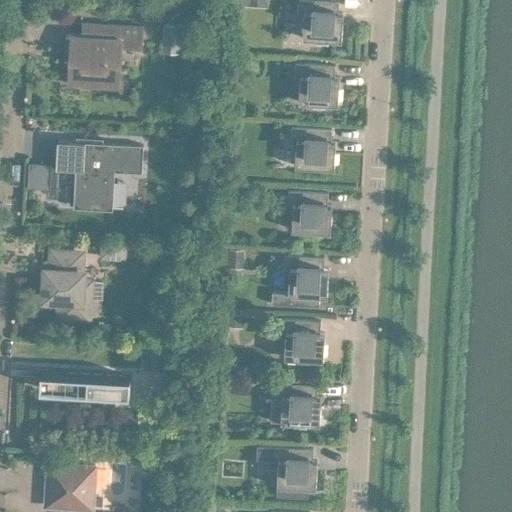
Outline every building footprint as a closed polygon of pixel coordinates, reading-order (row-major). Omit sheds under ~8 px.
[(299,2),(297,28),(311,29),(311,34),(322,34),(323,30),(336,30),(337,12),(333,12),(333,0),(292,0),(293,2),(299,2)] [(158,13),(158,30),(178,31),(179,14),(158,13)] [(116,35),(136,37),(137,16),(101,14),(100,26),(66,24),(64,48),(64,50),(63,74),(114,77),(116,35)] [(295,66),(294,92),(307,93),(307,98),(319,98),(319,93),(333,94),(334,76),(329,76),(330,55),(290,53),(289,66),(295,66)] [(291,130),(290,156),(329,158),(330,140),(325,139),(327,119),(286,116),(286,130),(291,130)] [(106,160),(136,162),(138,135),(52,130),(50,157),(73,158),(71,195),(104,196),(106,160)] [(237,189),(237,173),(223,173),(223,189),(237,189)] [(288,194),(286,220),(325,222),(326,203),(322,203),(323,182),(283,180),(282,194),(288,194)] [(97,245),(118,246),(119,233),(98,232),(97,245)] [(220,239),(220,256),(237,257),(238,239),(220,239)] [(77,261),(74,261),(75,243),(47,241),(46,259),(43,259),(43,267),(40,267),(39,287),(55,288),(54,306),(82,308),(82,303),(90,304),(91,289),(83,289),(84,271),(76,271),(77,261)] [(266,293),(313,296),(314,285),(322,286),(323,267),(318,267),(319,246),(279,244),(278,258),(284,258),(283,282),(267,281),(266,293)] [(222,303),(220,316),(237,317),(238,304),(222,303)] [(280,321),(279,347),(293,348),(292,353),(304,353),(304,349),(318,350),(319,331),(314,331),(316,310),(275,308),(275,321),(280,321)] [(137,339),(136,359),(160,359),(161,340),(137,339)] [(34,378),(124,383),(124,366),(35,361),(34,378)] [(289,417),(300,417),(301,413),(314,413),(315,395),(311,395),(312,374),(271,372),(269,411),(289,412),(289,417)] [(194,426),(210,427),(211,415),(195,414),(194,426)] [(271,485),(302,487),(303,477),(310,477),(312,459),(307,459),(308,438),(251,435),(250,448),(273,449),(271,485)] [(40,494),(72,496),(86,497),(88,457),(43,454),(40,494)] [(198,497),(198,506),(218,506),(218,497),(198,497)] [(303,511),(304,502),(264,500),(263,511),(303,511)]
